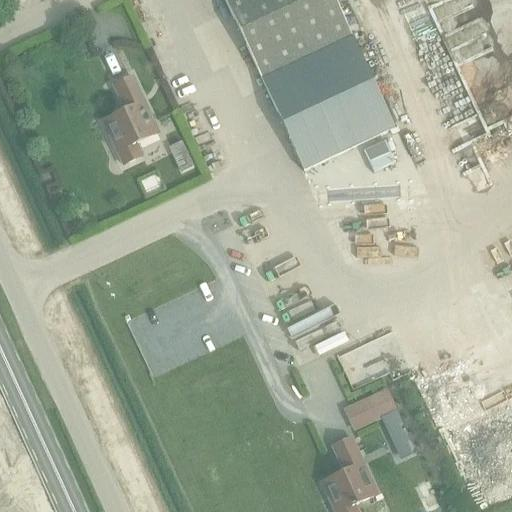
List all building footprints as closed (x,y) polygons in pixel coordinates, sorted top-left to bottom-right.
[(333,0),(223,0),(304,172),(394,129),(333,0)] [(133,79),(114,88),(126,113),(103,124),(123,167),(142,158),(136,145),(159,135),(145,105),(140,107),(137,100),(142,98),(133,79)] [(183,143),(169,149),(174,160),(188,154),(183,143)] [(364,153),(374,174),(395,164),(385,143),(364,153)] [(354,433),(398,413),(388,391),(344,410),(354,433)] [(352,441),(333,449),(344,474),(322,485),(334,511),(357,511),(355,507),(377,496),(363,466),(358,468),(355,461),(360,459),(352,441)]
